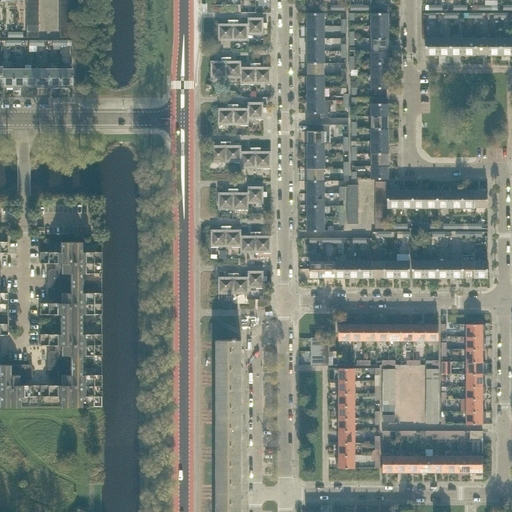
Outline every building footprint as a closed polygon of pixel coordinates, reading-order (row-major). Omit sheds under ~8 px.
[(324,26),(324,13),(308,13),(308,26),(324,26)] [(388,26),(388,13),(372,13),(372,26),(388,26)] [(264,23),(264,18),(248,18),(248,24),(248,35),(264,35),(264,28),(267,28),(267,23),(264,23)] [(218,41),(233,41),(233,20),(229,20),(229,24),(218,24),(218,41)] [(248,24),(238,24),(238,20),(233,20),(233,41),(248,41),(248,35),(248,24)] [(324,39),(324,26),(308,26),(308,39),(324,39)] [(388,38),(388,26),(372,26),(372,38),(388,38)] [(388,51),(388,38),(372,38),(372,51),(388,51)] [(439,54),(439,38),(426,38),(426,54),(439,54)] [(452,54),(452,39),(439,38),(439,54),(452,54)] [(511,54),(511,38),(501,39),(501,55),(511,54)] [(324,51),(324,39),(308,39),(308,51),(324,51)] [(464,54),(464,39),(452,39),(452,54),(464,54)] [(476,54),(476,39),(464,39),(464,54),(476,54)] [(489,54),(489,39),(476,39),(476,54),(489,54)] [(501,55),(501,39),(489,39),(489,54),(501,55)] [(324,63),(324,51),(308,51),(308,63),(324,63)] [(388,63),(388,51),(372,51),(372,63),(388,63)] [(226,78),(226,57),(221,57),(221,61),(211,61),(211,78),(226,78)] [(231,61),(231,57),(226,57),(226,78),(241,78),(241,67),(241,61),(231,61)] [(256,84),(256,63),(251,63),(251,67),(241,67),(241,78),(241,84),(256,84)] [(260,67),(260,63),(256,63),(256,84),(271,84),(271,67),(260,67)] [(324,76),(324,63),(308,63),(308,76),(324,76)] [(388,76),(388,63),(372,63),(372,75),(388,76)] [(1,86),(13,86),(13,69),(2,69),(1,69),(1,83),(1,86)] [(13,86),(24,86),(24,69),(13,69),(13,86)] [(24,86),(36,86),(36,69),(24,69),(24,86)] [(36,86),(48,86),(48,69),(36,69),(36,86)] [(48,86),(59,86),(59,69),(48,69),(48,86)] [(72,69),(71,69),(59,69),(59,86),(72,86),(72,69)] [(388,88),(388,76),(372,75),(372,88),(375,88),(387,88),(388,88)] [(324,88),(324,76),(308,76),(308,88),(324,88)] [(324,101),(324,100),(324,88),(308,88),(308,101),(324,101)] [(331,118),(331,101),(331,100),(324,100),(324,101),(308,101),(308,113),(309,113),(322,113),(322,118),(331,118)] [(263,108),(264,102),(248,102),(248,108),(248,119),(264,119),(263,112),(267,112),(267,108),(263,108)] [(387,103),(374,103),(372,103),(372,116),(388,116),(388,103),(387,103)] [(234,126),(233,104),(229,104),(229,108),(218,108),(219,125),(234,126)] [(238,108),(238,104),(233,104),(234,126),(248,126),(248,119),(248,108),(238,108)] [(372,129),(388,129),(388,116),(372,116),(372,129)] [(309,131),(308,131),(308,144),(324,144),(331,144),(331,125),(322,125),(321,131),(309,131)] [(372,141),(388,141),(388,129),(372,129),(372,141)] [(372,154),(388,153),(388,141),(372,141),(372,154)] [(226,162),(226,142),(221,142),(221,145),(211,145),(211,162),(226,162)] [(231,145),(231,142),(226,142),(226,162),(241,162),(241,151),(241,145),(231,145)] [(308,156),(324,156),(324,144),(308,144),(308,156)] [(256,168),(256,148),(251,148),(251,151),(241,151),(241,162),(241,168),(256,168)] [(260,151),(260,148),(256,148),(256,168),(271,168),(271,151),(260,151)] [(372,166),(388,166),(388,153),(372,154),(372,166)] [(308,169),(324,169),(324,156),(308,156),(308,169)] [(372,179),(388,179),(388,166),(372,166),(372,179)] [(308,181),(324,181),(324,169),(308,169),(308,181)] [(308,193),(324,193),(324,181),(308,181),(308,193)] [(264,192),(264,186),(248,186),(248,192),(249,204),(263,204),(263,197),(267,197),(267,192),(264,192)] [(234,210),(234,189),(229,189),(229,192),(218,192),(219,209),(234,210)] [(238,192),(238,189),(234,189),(234,210),(248,210),(249,204),(248,192),(238,192)] [(388,207),(401,207),(401,191),(388,191),(388,193),(388,199),(388,205),(388,207)] [(401,207),(413,207),(413,191),(401,191),(401,207)] [(413,207),(426,207),(426,191),(413,191),(413,207)] [(426,207),(438,207),(438,191),(426,191),(426,207)] [(438,207),(450,207),(450,191),(438,191),(438,207)] [(450,207),(463,207),(463,191),(450,191),(450,207)] [(463,207),(475,207),(475,191),(463,191),(463,207)] [(475,207),(488,207),(488,191),(475,191),(475,207)] [(308,206),(324,206),(324,193),(308,193),(308,206)] [(308,218),(324,218),(324,206),(308,206),(308,218)] [(308,231),(324,231),(324,218),(308,218),(308,231)] [(226,247),(226,236),(226,226),(222,226),(222,230),(211,230),(211,247),(226,247)] [(241,230),(231,230),(231,226),(226,226),(226,236),(226,247),(241,247),(241,236),(241,230)] [(256,235),(256,232),(251,232),(251,236),(241,236),(241,247),(241,253),(256,253),(256,235)] [(260,236),(260,232),(256,232),(256,235),(256,253),(271,253),(271,236),(260,236)] [(47,283),(81,283),(81,273),(102,273),(101,252),(81,252),(81,242),(60,242),(60,252),(40,252),(40,263),(58,263),(58,269),(50,269),(47,271),(47,283)] [(310,277),(323,277),(323,261),(310,261),(310,277)] [(323,277),(335,277),(335,261),(323,261),(323,277)] [(335,277),(348,277),(348,261),(335,261),(335,277)] [(348,277),(360,277),(360,261),(348,261),(348,277)] [(360,277),(372,277),(372,261),(360,261),(360,277)] [(372,277),(385,277),(385,261),(372,261),(372,277)] [(385,277),(397,277),(397,261),(385,261),(385,277)] [(397,277),(410,277),(410,261),(397,261),(397,277)] [(426,277),(426,261),(413,261),(413,277),(426,277)] [(438,277),(438,261),(426,261),(426,277),(438,277)] [(450,277),(450,261),(438,261),(438,277),(450,277)] [(463,277),(463,261),(450,261),(450,277),(463,277)] [(475,277),(475,261),(463,261),(463,277),(475,277)] [(475,277),(488,277),(488,261),(475,261),(475,277)] [(267,276),(264,276),(264,271),(248,271),(248,277),(249,277),(249,288),(264,288),(264,281),(267,281),(267,276)] [(219,294),(234,294),(234,273),(229,273),(229,277),(219,277),(219,294)] [(248,277),(239,277),(239,273),(234,273),(234,294),(249,294),(249,288),(249,277),(248,277)] [(60,314),(60,323),(81,323),(81,314),(101,314),(101,293),(81,293),(81,283),(47,283),(47,295),(50,297),(59,297),(59,303),(40,303),(40,314),(60,314)] [(334,332),(332,321),(318,323),(320,334),(334,332)] [(47,365),(81,365),(81,356),(101,356),(101,334),(81,334),(81,323),(60,323),(60,334),(40,334),(40,345),(58,345),(58,351),(50,351),(47,353),(47,365)] [(351,340),(351,324),(339,324),(339,340),(351,340)] [(364,340),(364,324),(351,324),(351,340),(364,340)] [(364,340),(376,340),(376,324),(364,324),(364,340)] [(389,340),(389,324),(376,324),(376,340),(389,340)] [(401,340),(401,324),(389,324),(389,340),(401,340)] [(414,340),(414,324),(401,324),(401,340),(414,340)] [(414,340),(426,340),(426,324),(414,324),(414,340)] [(439,340),(439,324),(426,324),(426,340),(439,340)] [(483,337),(483,324),(467,324),(467,337),(483,337)] [(333,346),(329,346),(329,337),(311,338),(311,351),(329,351),(333,351),(333,346)] [(483,349),(483,337),(467,337),(467,349),(483,349)] [(241,340),(237,340),(237,338),(233,338),(233,340),(217,340),(217,378),(241,378),(241,340)] [(483,361),(483,349),(467,349),(467,361),(483,361)] [(329,352),(329,351),(311,351),(311,365),(329,365),(329,358),(333,358),(333,352),(329,352)] [(444,357),(443,368),(451,368),(452,357),(444,357)] [(483,361),(467,361),(467,374),(483,374),(483,368),(484,368),(486,367),(486,362),(484,361),(483,361)] [(38,396),(38,385),(21,385),(21,379),(30,379),(32,377),(32,367),(30,365),(0,364),(0,406),(19,406),(20,396),(38,396)] [(38,385),(38,396),(60,397),(60,406),(81,406),(81,397),(101,397),(101,375),(81,375),(81,365),(47,365),(47,377),(50,379),(58,379),(58,385),(38,385)] [(339,381),(355,381),(355,368),(339,368),(339,381)] [(467,386),(483,386),(483,374),(467,374),(467,386)] [(241,416),(241,378),(217,378),(217,416),(241,416)] [(339,394),(355,393),(355,381),(339,381),(339,394)] [(483,398),(483,386),(467,386),(467,398),(483,398)] [(339,405),(355,405),(355,393),(339,394),(339,405)] [(483,411),(483,398),(467,398),(467,411),(483,411)] [(355,418),(355,405),(339,405),(339,418),(355,418)] [(483,424),(483,411),(467,411),(467,424),(483,424)] [(241,454),(241,416),(217,416),(217,454),(241,454)] [(339,430),(355,431),(355,418),(339,418),(339,430)] [(355,443),(355,431),(339,430),(339,443),(355,443)] [(339,455),(355,455),(355,443),(339,443),(339,455)] [(241,492),(241,454),(217,454),(217,492),(241,492)] [(355,468),(355,455),(339,455),(339,468),(355,468)] [(396,472),(396,456),(383,456),(383,472),(396,472)] [(408,472),(408,456),(396,456),(396,472),(408,472)] [(421,472),(420,456),(408,456),(408,472),(421,472)] [(433,472),(433,456),(420,456),(421,472),(433,472)] [(445,472),(445,456),(433,456),(433,472),(445,472)] [(458,472),(458,456),(445,456),(445,472),(458,472)] [(470,472),(470,456),(458,456),(458,472),(470,472)] [(483,456),(482,456),(470,456),(470,472),(483,472),(483,456)] [(241,511),(241,492),(217,492),(217,511),(241,511)]
